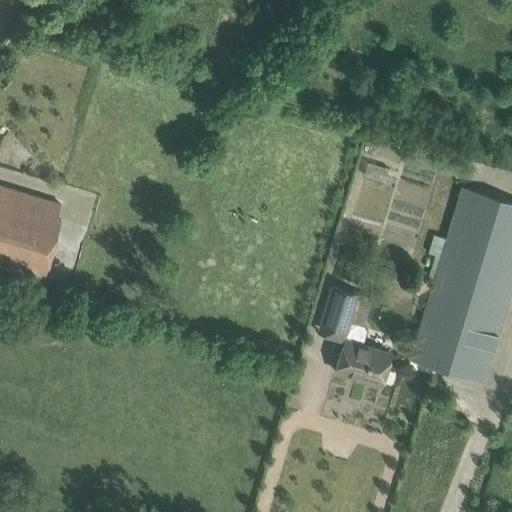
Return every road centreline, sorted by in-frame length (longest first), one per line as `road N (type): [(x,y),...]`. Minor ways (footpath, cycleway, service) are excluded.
road 1 (unknown): [(266,511),(301,393),(391,418),(400,428),(381,511)]
road 2 (unknown): [(462,511),(511,371)]
